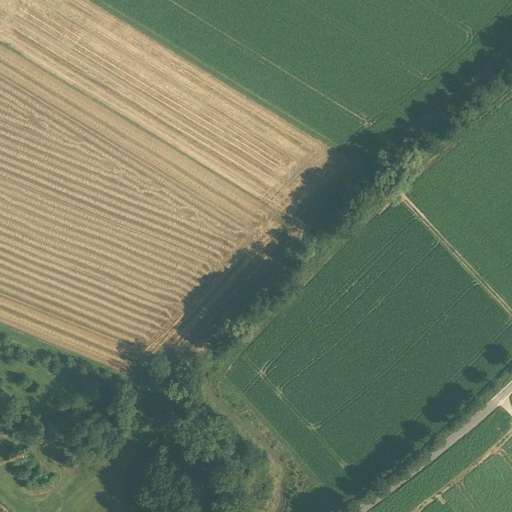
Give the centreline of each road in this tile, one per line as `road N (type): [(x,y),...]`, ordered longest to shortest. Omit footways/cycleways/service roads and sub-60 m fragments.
road 1 (track): [(92,0),(372,170),(511,313)]
road 2 (unclassified): [(360,511),(511,387)]
road 3 (track): [(372,170),(511,55)]
